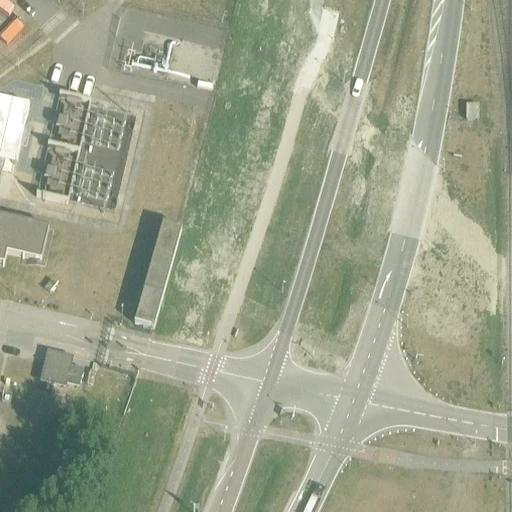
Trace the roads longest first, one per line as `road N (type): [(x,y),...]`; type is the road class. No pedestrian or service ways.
road 1 (unclassified): [(352,401),(404,226),(448,0)]
road 2 (unclassified): [(382,0),(268,383)]
road 3 (unclassified): [(511,431),(352,401)]
road 4 (unclassified): [(268,383),(222,511)]
road 5 (unclassified): [(302,511),(352,401)]
